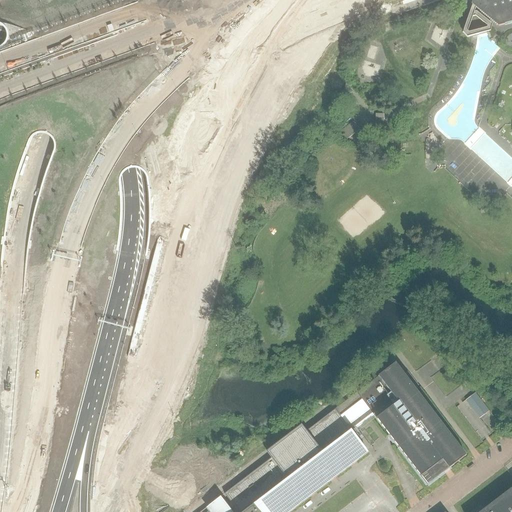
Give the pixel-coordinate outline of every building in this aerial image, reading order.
[(511,0),(480,0),(473,2),(472,5),(479,9),(498,27),(504,25),(504,24),(511,21),(511,0)] [(375,122),(384,122),(384,114),(376,114),(375,122)] [(338,134),(344,142),(360,130),(354,122),(338,134)] [(414,248),(408,242),(402,249),(409,254),(414,248)] [(357,393),(427,485),(466,455),(412,385),(416,382),(410,374),(406,377),(395,363),(357,393)] [(475,393),(466,400),(479,418),(488,411),(475,393)] [(284,511),(366,450),(335,409),(208,506),(212,511),(284,511)] [(511,511),(511,488),(480,511),(511,511)]
